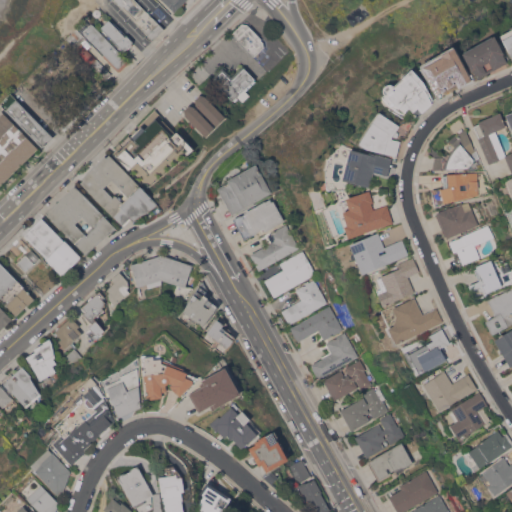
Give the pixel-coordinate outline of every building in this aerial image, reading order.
[(159,26),(160,24),(163,28),(162,29),(151,40),(145,33),(146,33),(113,0),(133,0),(159,26)] [(186,0),(182,4),(174,12),(162,0),(186,0)] [(101,27),(109,19),(125,36),(126,35),(132,42),(132,44),(131,46),(128,48),(124,49),(121,52),(117,47),(119,46),(101,27)] [(232,33),(244,21),(248,21),(252,25),(250,27),(262,38),(261,39),(263,41),(264,46),(254,56),(232,33)] [(119,70),(118,71),(105,58),(106,56),(83,32),(79,27),(84,23),(86,26),(90,22),(91,23),(92,23),(130,62),(120,71),(119,70)] [(511,27),(511,59),(499,35),(511,27)] [(66,40),(65,38),(76,28),(77,29),(85,38),(75,48),(66,40)] [(473,70),(471,71),(461,53),(463,52),(462,51),(491,36),(491,37),(494,35),(503,53),(502,53),(507,62),(477,78),(473,70)] [(471,80),(458,87),(456,84),(437,95),(421,66),(429,61),(429,62),(432,60),(431,59),(441,53),(441,54),(453,47),(471,80)] [(111,73),(105,79),(90,63),(96,57),(111,73)] [(211,78),(222,67),(231,76),(238,70),(235,68),(240,64),(254,79),(233,100),(211,78)] [(411,68),(423,81),(426,88),(424,89),(432,102),(421,113),(418,109),(418,107),(413,112),(411,110),(408,107),(405,110),(393,103),(392,102),(389,104),(382,96),(384,93),(383,93),(383,91),(383,89),(383,87),(384,85),(386,84),(388,83),(391,84),(393,85),(396,82),(411,68)] [(11,94),(52,137),(48,141),(47,140),(43,143),(45,144),(42,147),(0,104),(0,102),(10,93),(11,94)] [(196,105),(195,99),(199,94),(205,95),(226,117),(216,126),(196,105)] [(215,127),(205,137),(185,115),(183,110),(188,105),(194,106),(215,127)] [(0,185),(0,111),(1,110),(38,147),(0,185)] [(407,131),(403,136),(398,132),(396,137),(392,135),(391,138),(399,140),(396,156),(366,148),(358,143),(378,112),(402,127),(407,131)] [(477,137),(478,137),(473,125),(478,123),(477,121),(499,112),(505,126),(495,130),(504,152),(505,154),(511,151),(511,173),(504,156),(499,158),(499,159),(488,163),(477,137)] [(114,147),(135,128),(136,129),(141,125),(144,128),(155,117),(159,121),(162,119),(174,132),(175,131),(193,149),(187,154),(185,152),(187,150),(183,146),(168,160),(166,157),(149,173),(136,160),(132,164),(133,165),(128,170),(113,154),(117,150),(116,149),(114,147)] [(432,169),(433,163),(435,156),(442,156),(445,158),(445,162),(446,159),(450,151),(455,146),(452,143),(459,136),(457,134),(465,128),(474,150),(470,154),(474,159),(468,167),(432,169)] [(368,153),(368,152),(391,158),(387,175),(373,172),(369,187),(341,180),(349,148),(368,153)] [(80,182),(83,179),(81,178),(104,155),(106,157),(109,154),(140,185),(139,186),(157,204),(132,220),(130,217),(122,225),(80,182)] [(255,163),(271,192),(231,214),(217,188),(228,181),(227,179),(255,163)] [(477,172),(478,194),(443,203),(443,202),(435,204),(431,190),(443,187),(442,175),(446,174),(477,172)] [(46,213),(74,185),(116,227),(106,234),(85,254),(46,213)] [(348,238),(343,226),(346,225),(342,211),(349,209),(345,198),(370,191),(373,201),(371,202),(373,209),(387,204),(393,222),(348,238)] [(264,200),(265,201),(270,198),(271,201),(273,200),(284,220),(265,231),(263,227),(255,232),(255,233),(244,239),(233,218),(264,200)] [(498,212),(491,215),(486,201),(493,198),(498,212)] [(447,238),(446,236),(445,236),(435,214),(437,214),(436,212),(450,206),(450,207),(462,202),(463,203),(468,201),(478,224),(447,238)] [(32,226),(42,217),(64,240),(65,239),(81,256),(71,266),(61,275),(23,234),(32,226)] [(259,270),(250,254),(272,241),(268,234),(286,223),(300,247),(259,270)] [(488,224),(494,236),(474,244),(480,257),(462,264),(457,265),(453,255),(458,253),(457,250),(453,252),(449,241),(488,224)] [(362,274),(349,244),(378,232),(384,246),(402,239),(408,254),(362,274)] [(303,250),(316,273),(274,297),(264,280),(283,269),(280,263),(303,250)] [(25,254),(34,262),(25,271),(16,263),(25,254)] [(192,264),(185,287),(161,279),(138,286),(131,265),(162,254),(188,263),(192,264)] [(394,300),(394,301),(382,306),(376,290),(381,288),(377,278),(381,276),(380,275),(399,268),(397,263),(413,256),(419,271),(408,275),(415,292),(394,300)] [(501,285),(486,292),(486,294),(483,295),(484,296),(478,299),(477,298),(474,299),(468,285),(479,280),(474,269),(476,267),(475,265),(490,259),(501,285)] [(0,262),(25,288),(34,298),(27,305),(16,315),(7,305),(6,306),(0,299),(0,262)] [(111,278),(119,271),(128,280),(128,287),(127,288),(129,291),(115,305),(111,301),(112,301),(111,300),(109,298),(109,297),(108,296),(108,295),(107,294),(109,291),(106,288),(114,282),(113,281),(111,278)] [(289,324),(281,310),(301,299),(296,289),(314,278),(328,302),(289,324)] [(202,280),(210,295),(207,299),(217,307),(203,326),(196,321),(195,322),(193,321),(188,326),(186,325),(191,319),(188,317),(189,315),(183,311),(202,280)] [(511,322),(491,334),(484,321),(495,315),(487,299),(497,294),(511,286),(511,322)] [(104,296),(102,299),(105,302),(104,303),(105,304),(102,307),(103,309),(93,318),(104,330),(100,334),(98,332),(96,334),(89,326),(92,323),(83,313),(86,311),(82,306),(99,291),(100,292),(104,296)] [(392,308),(414,297),(423,314),(436,307),(443,321),(395,344),(387,328),(393,325),(396,316),(392,308)] [(0,305),(12,318),(0,329),(0,305)] [(330,305),(343,329),(324,340),(319,331),(310,336),(309,335),(298,341),(297,338),(296,339),(291,330),(292,330),(290,327),(330,305)] [(80,326),(77,328),(82,333),(72,341),(76,346),(74,347),(70,343),(65,348),(58,341),(61,338),(54,331),(71,316),(72,317),(80,326)] [(220,342),(214,349),(210,346),(215,338),(207,332),(217,319),(223,324),(221,326),(226,330),(225,330),(234,338),(229,345),(226,347),(220,342)] [(425,372),(424,371),(420,374),(407,351),(430,339),(427,334),(442,326),(451,341),(438,348),(441,352),(443,351),(448,360),(425,372)] [(511,364),(510,366),(493,339),(511,327),(511,364)] [(319,378),(318,375),(317,376),(310,364),(322,357),(322,356),(331,351),(326,343),(345,332),(359,355),(319,378)] [(33,348),(42,343),(42,342),(49,338),(52,343),(55,357),(53,357),(56,362),(52,365),(55,371),(40,380),(27,358),(35,351),(34,351),(33,348)] [(74,348),(81,355),(71,364),(65,357),(74,348)] [(145,382),(144,383),(143,375),(144,375),(143,361),(144,361),(143,357),(153,356),(153,359),(161,358),(183,368),(182,371),(198,377),(180,396),(169,386),(170,384),(168,382),(166,385),(166,391),(162,391),(162,397),(159,397),(159,398),(150,399),(150,398),(147,398),(145,382)] [(119,416),(110,395),(107,396),(106,392),(108,391),(105,386),(104,386),(101,380),(110,376),(109,374),(118,370),(119,371),(137,357),(138,367),(137,367),(141,406),(119,416)] [(345,367),(360,359),(366,369),(364,370),(372,383),(361,389),(356,379),(354,380),(358,387),(334,400),(323,380),(341,370),(344,375),(348,373),(350,377),(354,375),(353,374),(351,375),(349,374),(345,367)] [(21,366),(22,366),(31,375),(30,377),(41,394),(26,407),(13,392),(12,393),(3,383),(4,382),(1,379),(7,373),(8,375),(14,369),(13,368),(18,363),(19,364),(21,366)] [(225,367),(240,394),(216,407),(217,408),(212,410),(210,406),(199,412),(188,393),(201,386),(199,383),(202,382),(202,380),(225,367)] [(458,400),(458,399),(439,411),(423,384),(420,380),(433,373),(434,375),(444,369),(452,383),(468,373),(477,388),(458,400)] [(99,434),(100,435),(93,440),(91,441),(92,443),(84,449),(85,450),(85,451),(85,452),(71,464),(53,444),(54,442),(59,437),(61,437),(62,436),(59,433),(61,432),(55,426),(79,403),(77,402),(83,396),(82,395),(84,393),(82,391),(82,392),(78,388),(91,376),(97,383),(97,384),(101,388),(100,389),(102,392),(106,397),(105,398),(111,412),(109,413),(115,420),(99,434)] [(0,385),(12,398),(2,407),(0,404),(0,385)] [(364,397),(367,403),(369,402),(363,392),(374,387),(375,390),(380,387),(386,398),(383,400),(389,410),(374,418),(370,411),(370,410),(370,409),(372,408),(371,406),(367,408),(370,412),(366,414),(370,420),(351,430),(340,410),(364,397)] [(468,433),(468,434),(459,440),(449,425),(455,421),(450,413),(452,412),(450,409),(479,391),(487,404),(478,409),(486,422),(468,433)] [(232,438),(231,439),(227,435),(224,437),(217,430),(216,431),(209,423),(218,416),(219,417),(231,406),(238,414),(242,410),(249,419),(246,422),(257,434),(249,442),(248,441),(241,448),(232,438)] [(379,423),(382,429),(385,428),(380,418),(390,412),(398,426),(399,425),(405,436),(390,444),(386,436),(389,434),(388,432),(383,435),(385,439),(381,441),(385,447),(366,457),(355,437),(379,423)] [(266,471),(262,464),(259,465),(249,448),(255,444),(255,443),(265,434),(265,435),(274,430),(277,435),(275,436),(279,442),(280,441),(283,447),(282,448),(288,459),(266,471)] [(511,445),(487,462),(474,471),(468,462),(469,461),(465,455),(466,455),(465,453),(468,451),(467,451),(476,445),(475,445),(498,430),(502,436),(506,433),(511,441),(511,445)] [(402,442),(413,462),(403,468),(404,469),(397,473),(396,470),(394,471),(393,469),(391,471),(392,473),(378,481),(368,463),(369,463),(368,461),(402,442)] [(48,448),(52,452),(52,451),(70,470),(61,498),(35,471),(36,470),(30,465),(48,448)] [(511,482),(493,495),(488,487),(486,488),(478,475),(482,473),(481,472),(504,456),(506,460),(506,461),(508,464),(511,462),(511,463),(511,482)] [(288,465),(297,461),(301,459),(311,475),(298,482),(288,465)] [(153,494),(133,505),(117,476),(124,472),(125,473),(130,470),(130,469),(137,465),(153,494)] [(427,470),(438,491),(401,511),(396,511),(389,497),(390,496),(389,495),(401,489),(400,486),(401,485),(427,470)] [(165,511),(164,504),(163,504),(159,476),(176,473),(177,477),(182,476),(184,491),(181,491),(182,500),(181,500),(183,511),(165,511)] [(331,510),(327,511),(315,511),(309,499),(306,500),(299,487),(300,486),(299,484),(305,481),(305,482),(309,480),(310,481),(313,478),(331,510)] [(226,504),(228,505),(223,511),(205,511),(197,507),(202,500),(201,499),(204,495),(200,493),(208,480),(212,482),(211,484),(231,497),(226,504)] [(40,511),(27,498),(41,484),(59,502),(55,510),(57,511),(40,511)] [(414,511),(414,510),(414,509),(440,494),(449,511),(414,511)] [(107,511),(103,509),(113,497),(120,503),(122,502),(132,510),(131,511),(107,511)] [(10,511),(29,511),(20,502),(10,511)]
